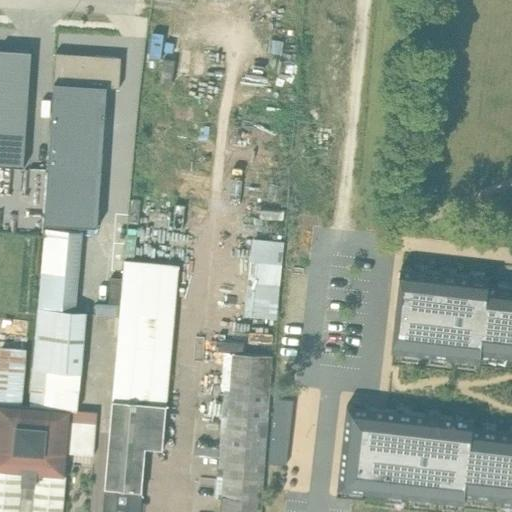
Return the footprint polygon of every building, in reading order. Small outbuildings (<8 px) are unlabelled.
[(0,165),(24,167),(27,125),(32,51),(0,48),(0,165)] [(59,53),(44,223),(98,228),(110,87),(122,88),(125,59),(59,53)] [(83,231),(46,229),(30,405),(70,409),(78,410),(87,312),(75,311),(83,231)] [(126,259),(121,310),(102,511),(140,511),(147,448),(162,449),(180,265),(126,259)] [(347,404),(337,489),(464,503),(465,495),(511,500),(511,286),(489,284),(490,276),(401,266),(392,351),(481,361),(481,353),(511,356),(511,430),(473,426),(474,418),(347,404)] [(276,398),(268,462),(286,464),(293,400),(276,398)] [(30,405),(0,400),(0,511),(61,511),(70,409),(30,405)]
